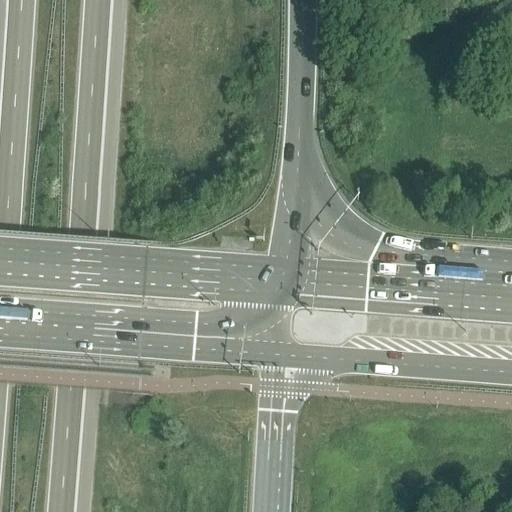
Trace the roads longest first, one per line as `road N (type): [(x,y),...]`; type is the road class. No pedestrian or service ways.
road 1 (trunk): [(62,511),(99,0)]
road 2 (trunk): [(16,0),(0,301)]
road 3 (primary): [(285,277),(0,261)]
road 4 (primary): [(0,331),(281,350)]
road 5 (trunk): [(285,277),(301,0)]
road 6 (primary): [(281,350),(511,365)]
road 7 (primary): [(511,296),(285,277)]
road 8 (trunk): [(270,511),(281,350)]
